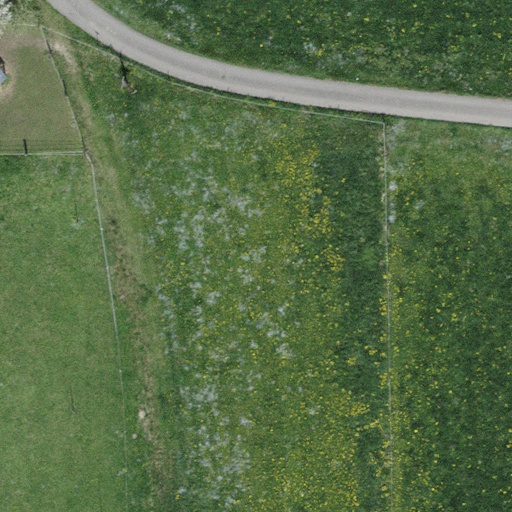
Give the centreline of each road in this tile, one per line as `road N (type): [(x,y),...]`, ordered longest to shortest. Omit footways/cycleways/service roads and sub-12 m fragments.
road 1 (track): [(51,0),(54,26),(138,231),(161,382),(168,511)]
road 2 (track): [(79,0),(158,67),(511,123)]
